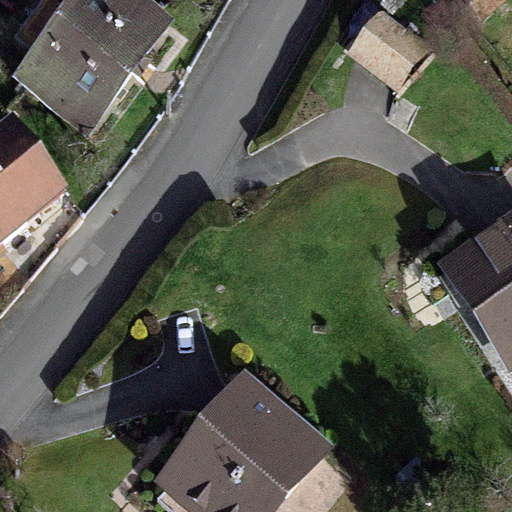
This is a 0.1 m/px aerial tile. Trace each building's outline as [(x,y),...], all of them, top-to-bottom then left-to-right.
[(119,0),(85,0),(22,85),(86,133),(162,31),(119,0)] [(466,0),(481,18),(503,0),(466,0)] [(395,86),(425,48),(390,21),(387,26),(381,22),(356,56),(395,86)] [(12,134),(0,144),(0,248),(63,197),(12,134)] [(511,236),(456,273),(471,297),(466,300),(508,365),(511,362),(511,236)] [(271,511),(318,456),(243,393),(189,459),(200,468),(177,495),(197,511),(271,511)] [(177,495),(200,468),(189,459),(166,486),(177,495)]
